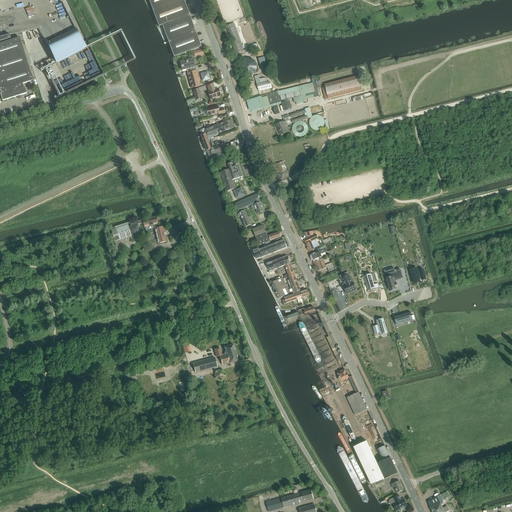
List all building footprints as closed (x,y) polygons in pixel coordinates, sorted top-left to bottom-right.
[(183,0),(148,0),(158,27),(162,26),(174,57),(201,47),(183,0)] [(233,24),(226,27),(236,54),(243,52),(233,24)] [(76,55),(76,54),(80,52),(80,53),(80,52),(84,50),(85,51),(85,50),(73,26),(72,26),(74,30),(48,43),(46,39),(45,40),(57,64),(57,63),(58,64),(58,63),(62,61),(62,62),(63,62),(62,61),(66,59),(67,60),(67,59),(71,57),(71,56),(75,54),(76,55)] [(23,87),(23,84),(33,81),(19,38),(0,43),(0,91),(1,94),(0,94),(2,101),(27,94),(24,87),(23,87)] [(249,46),(251,52),(259,49),(257,43),(249,46)] [(264,57),(258,58),(260,74),(266,73),(264,57)] [(245,59),(243,60),(241,62),(240,65),(239,67),(240,70),(241,72),(244,74),(246,75),(249,75),(252,75),(254,73),(256,71),(257,68),(257,65),(256,62),(253,60),(251,58),(248,58),(245,59)] [(193,59),(179,62),(182,71),(186,70),(191,88),(200,86),(195,68),(193,59)] [(208,72),(201,74),(203,81),(210,79),(208,72)] [(259,76),(255,77),(256,81),(259,91),(272,88),(271,85),(268,85),(267,82),(265,79),(260,80),(259,76)] [(325,88),(322,89),(325,100),(363,91),(359,78),(359,76),(325,85),(325,88)] [(213,84),(207,86),(209,92),(207,92),(210,100),(221,97),(218,89),(215,90),(213,84)] [(299,87),(279,92),(281,101),(293,98),(294,103),(296,103),(297,105),(303,103),(303,100),(319,96),(316,84),(313,84),(299,87)] [(195,98),(195,101),(201,99),(199,89),(193,91),(195,98)] [(248,103),(250,103),(252,110),(281,102),(278,92),(247,100),(248,103)] [(218,106),(206,109),(208,116),(218,114),(218,115),(225,113),(224,109),(219,110),(218,106)] [(296,113),(290,115),(291,117),(306,112),(307,116),(292,121),(293,124),(310,118),(312,117),(312,116),(310,109),(308,109),(299,112),(296,113)] [(233,128),(235,128),(232,120),(229,121),(202,131),(201,134),(201,136),(205,134),(206,138),(233,128)] [(283,122),(276,125),(281,136),(288,133),(285,126),(287,125),(290,124),(289,120),(286,122),(284,123),(283,122)] [(201,136),(202,141),(202,142),(203,145),(204,146),(206,151),(209,150),(211,155),(213,159),(216,157),(233,151),(231,147),(227,149),(225,144),(213,148),(211,143),(209,144),(206,138),(205,134),(201,136)] [(238,140),(230,143),(230,144),(231,147),(233,151),(241,148),(238,140)] [(228,165),(229,170),(233,180),(243,177),(239,164),(234,166),(233,163),(228,165)] [(280,163),(273,166),(277,174),(283,171),(280,163)] [(221,173),(222,176),(220,176),(221,180),(223,179),(227,191),(235,189),(233,180),(229,170),(221,173)] [(235,191),(238,198),(245,196),(242,188),(235,191)] [(257,194),(236,204),(239,211),(244,209),(260,201),(257,194)] [(261,202),(251,207),(252,210),(255,209),(258,214),(264,211),(261,202)] [(238,211),(239,214),(238,214),(240,217),(241,217),(246,227),(251,225),(244,209),(239,211),(238,211)] [(131,226),(128,227),(131,236),(139,234),(137,225),(143,224),(144,227),(145,231),(155,229),(158,244),(166,242),(163,227),(158,228),(157,224),(158,224),(156,217),(142,220),(131,223),(131,226)] [(128,226),(111,231),(114,242),(131,237),(128,226)] [(253,230),(255,237),(266,233),(263,226),(253,230)] [(279,232),(269,236),(271,241),(281,237),(279,232)] [(269,241),(266,233),(255,237),(259,245),(265,243),(267,242),(269,241)] [(316,235),(304,240),(306,244),(305,244),(309,252),(310,252),(310,253),(313,252),(314,254),(322,251),(320,246),(314,249),(311,242),(318,239),(317,236),(316,235)] [(287,248),(289,247),(288,244),(286,245),(284,240),(281,242),(280,239),(278,240),(282,250),(287,248)] [(269,241),(267,242),(272,254),(277,252),(274,244),(271,245),(269,241)] [(260,246),(258,247),(262,257),(267,255),(264,248),(261,249),(260,246)] [(256,250),(254,251),(257,259),(262,257),(258,247),(255,248),(256,250)] [(321,255),(328,252),(326,249),(322,251),(314,254),(311,256),(313,261),(322,257),(321,255)] [(288,256),(282,258),(285,266),(290,264),(288,256)] [(322,259),(314,263),(318,272),(326,268),(322,259)] [(277,260),(272,262),(275,270),(278,268),(279,271),(281,270),(277,260)] [(272,262),(267,264),(268,267),(266,268),(267,270),(269,270),(270,272),(275,270),(272,262)] [(288,275),(289,277),(294,275),(290,264),(285,266),(288,275)] [(335,270),(332,264),(326,266),(329,272),(335,270)] [(417,269),(410,271),(413,283),(421,281),(420,279),(421,278),(421,279),(426,278),(424,270),(419,271),(419,272),(418,272),(417,269)] [(401,270),(390,273),(391,278),(387,279),(390,291),(393,290),(394,290),(397,289),(396,287),(397,287),(396,284),(395,284),(395,281),(403,278),(401,270)] [(374,285),(373,282),(377,281),(375,274),(372,275),(372,274),(363,277),(368,291),(379,288),(378,284),(374,285)] [(290,280),(287,281),(288,283),(296,281),(294,275),(289,277),(290,280)] [(356,290),(353,282),(352,283),(349,276),(342,279),(345,286),(344,287),(347,294),(356,290)] [(275,282),(271,284),(279,299),(290,294),(283,278),(281,279),(280,277),(274,280),(275,282)] [(296,281),(288,283),(291,289),(293,288),(299,286),(296,281)] [(284,298),(285,300),(283,301),(284,305),(292,302),(290,295),(287,296),(288,297),(284,298)] [(316,313),(314,307),(304,310),(299,311),(300,315),(305,313),(306,316),(316,313)] [(412,320),(410,313),(394,317),(396,325),(412,320)] [(383,319),(376,321),(378,326),(373,327),(375,335),(380,333),(380,336),(387,334),(383,319)] [(224,347),(226,353),(225,353),(226,354),(222,355),(220,348),(214,350),(216,357),(220,357),(223,366),(239,361),(233,345),(224,347)] [(195,373),(217,367),(215,358),(193,364),(195,373)] [(226,374),(222,368),(215,370),(214,378),(222,381),(226,374)] [(340,372),(340,373),(338,374),(339,377),(339,378),(340,381),(341,381),(348,378),(346,374),(345,370),(343,371),(340,372)] [(359,392),(352,377),(348,378),(349,378),(356,393),(359,392)] [(359,393),(347,398),(356,416),(367,411),(359,393)] [(367,442),(354,448),(371,484),(385,479),(384,477),(378,464),(377,464),(367,442)] [(383,461),(378,464),(384,477),(385,479),(385,480),(398,474),(390,458),(385,446),(378,450),(383,461)] [(383,480),(371,484),(374,489),(385,485),(383,480)] [(399,481),(391,485),(393,488),(394,487),(397,494),(404,491),(399,481)] [(269,511),(284,508),(313,500),(311,490),(281,499),(281,498),(266,503),(268,511),(269,511)] [(440,504),(444,502),(440,495),(427,502),(431,510),(432,511),(446,511),(449,511),(447,507),(443,509),(440,504)] [(401,509),(408,506),(404,499),(402,500),(399,496),(391,500),(390,500),(390,501),(389,502),(390,503),(390,504),(391,504),(391,505),(392,505),(393,505),(397,511),(399,511),(400,511),(401,511),(402,511),(401,509)]
